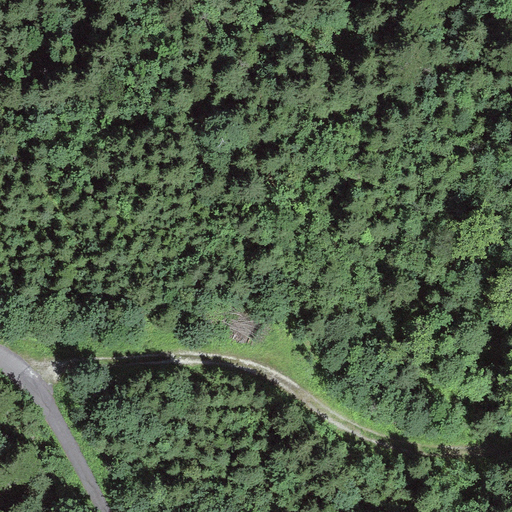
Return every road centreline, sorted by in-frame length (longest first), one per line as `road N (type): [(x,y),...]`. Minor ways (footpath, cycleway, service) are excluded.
road 1 (track): [(18,364),(219,358),(268,374),(400,452),(511,452)]
road 2 (track): [(107,511),(50,400),(0,352)]
